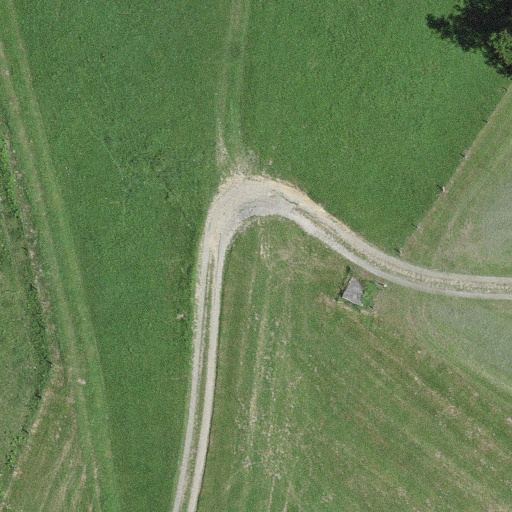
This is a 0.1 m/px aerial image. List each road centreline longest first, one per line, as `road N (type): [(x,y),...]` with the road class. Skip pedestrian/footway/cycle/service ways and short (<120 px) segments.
road 1 (track): [(511,288),(372,275),(298,212),(236,197),(217,243),(238,0)]
road 2 (track): [(174,511),(217,243)]
